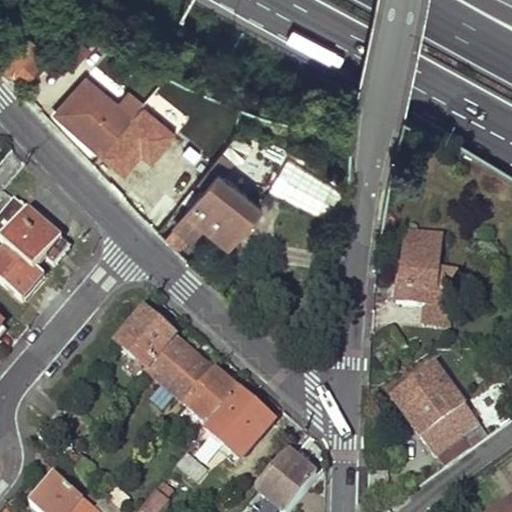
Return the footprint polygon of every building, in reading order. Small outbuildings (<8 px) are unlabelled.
[(21,25),(0,49),(0,60),(9,69),(14,62),(28,73),(50,46),(38,36),(42,32),(34,26),(31,33),(21,25)] [(73,38),(59,55),(72,67),(86,49),(73,38)] [(14,62),(9,69),(22,80),(28,73),(14,62)] [(69,93),(53,113),(66,123),(64,127),(101,155),(118,134),(135,113),(116,99),(101,117),(69,93)] [(221,152),(197,183),(203,187),(174,224),(192,238),(203,222),(227,241),(259,200),(221,171),(231,159),(221,152)] [(291,156),(269,184),(319,222),(341,195),(291,156)] [(17,202),(0,221),(0,283),(23,304),(45,277),(39,272),(48,261),(55,267),(70,248),(17,202)] [(402,270),(399,302),(449,308),(452,305),(456,272),(440,271),(444,238),(408,234),(405,270),(402,270)] [(146,316),(118,348),(146,372),(174,340),(160,328),(146,316)] [(408,347),(392,325),(371,338),(382,351),(376,354),(381,361),(386,356),(390,361),(408,347)] [(145,374),(185,409),(215,374),(196,356),(179,340),(176,338),(174,340),(146,372),(145,374)] [(486,437),(434,363),(388,396),(430,457),(432,456),(442,470),(486,437)] [(215,374),(185,409),(208,428),(238,393),(228,384),(215,374)] [(269,419),(238,393),(208,428),(206,430),(242,462),(275,424),(269,419)] [(49,427),(39,439),(62,459),(69,452),(73,448),(49,427)] [(69,452),(62,459),(66,462),(72,455),(69,452)] [(187,454),(178,464),(198,482),(208,471),(187,454)] [(72,455),(66,462),(84,478),(92,468),(80,457),(78,460),(72,455)] [(290,455),(257,492),(280,511),(290,511),(318,479),(290,455)] [(84,502),(57,478),(41,496),(49,504),(42,511),(89,511),(81,505),(84,502)] [(171,491),(164,484),(141,510),(143,511),(159,511),(169,502),(165,499),(171,491)] [(107,500),(119,511),(129,499),(118,488),(107,500)] [(41,496),(34,505),(42,511),(49,504),(41,496)] [(105,498),(94,511),(95,511),(120,511),(119,511),(107,500),(105,498)] [(511,511),(511,499),(494,511),(511,511)]
